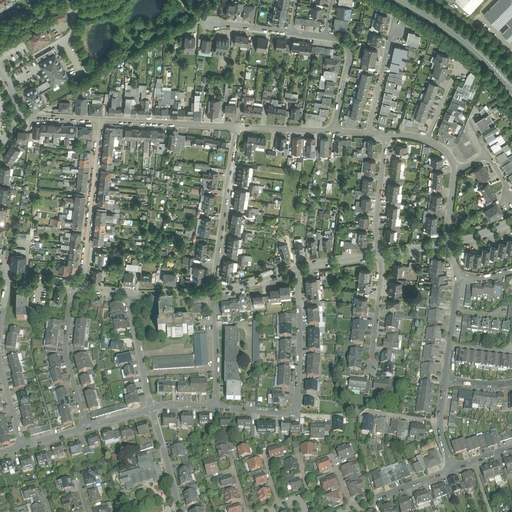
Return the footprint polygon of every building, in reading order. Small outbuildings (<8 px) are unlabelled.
[(281,0),(279,0),(279,7),(286,8),(287,8),(289,1),(281,0)] [(456,0),(470,12),(481,0),(456,0)] [(511,0),(498,0),(484,15),(498,29),(505,22),(509,27),(511,24),(511,0)] [(233,4),(228,3),(226,15),(232,16),(232,17),(236,17),(237,10),(238,3),(233,2),(233,4)] [(255,7),(249,6),(249,8),(245,7),(244,11),(243,19),(247,19),(247,18),(253,19),(255,7)] [(279,7),(278,7),(277,13),(285,15),(286,8),(279,7)] [(315,7),(310,7),(313,7),(312,16),(316,17),(321,18),(322,13),(321,13),(321,8),(315,7)] [(345,7),(339,7),(338,12),(337,12),(337,16),(344,17),(348,18),(348,17),(349,13),(350,14),(351,8),(345,7)] [(277,13),(273,13),(272,20),(281,21),(284,22),(285,15),(277,13)] [(382,14),(379,13),(379,14),(378,20),(386,22),(387,15),(382,14)] [(343,20),(335,19),(334,23),(335,23),(335,29),(334,29),(339,29),(347,30),(347,25),(346,25),(346,21),(346,20),(343,20)] [(378,20),(377,20),(375,27),(379,28),(384,29),(386,22),(378,20)] [(43,24),(24,34),(33,49),(51,39),(43,24)] [(511,24),(509,27),(502,34),(510,41),(511,38),(511,24)] [(414,33),(409,32),(406,43),(410,44),(417,46),(420,36),(414,35),(414,33)] [(382,36),(373,34),(371,43),(374,43),(380,45),(382,36)] [(195,37),(185,37),(185,41),(185,47),(184,51),(194,52),(195,37)] [(229,39),(217,38),(216,51),(227,53),(229,39)] [(268,39),(258,38),(256,51),(257,48),(266,49),(266,52),(268,39)] [(211,40),(203,39),(202,50),(209,51),(211,40)] [(286,40),(277,39),(276,50),(276,47),(285,49),(286,45),(286,40)] [(300,42),(292,41),(292,45),(291,50),(299,51),(298,53),(299,53),(299,52),(300,42)] [(311,43),(300,42),(299,52),(310,53),(311,43)] [(370,48),(365,47),(364,52),(365,52),(363,62),(368,63),(374,65),(377,50),(375,50),(370,48)] [(405,49),(395,47),(392,58),(401,60),(402,54),(408,55),(409,50),(405,49)] [(55,54),(52,49),(36,58),(39,63),(47,59),(55,54)] [(443,54),(438,52),(436,57),(447,61),(448,59),(449,56),(443,54)] [(47,59),(54,70),(62,66),(60,63),(59,63),(58,62),(59,61),(55,54),(47,59)] [(436,57),(436,58),(434,63),(436,64),(445,66),(446,64),(447,61),(436,57)] [(340,60),(325,58),(325,64),(331,64),(330,71),(337,72),(338,72),(340,60)] [(392,58),(389,69),(397,71),(398,71),(399,65),(405,66),(406,61),(401,60),(392,58)] [(54,70),(47,59),(39,63),(46,75),(54,70)] [(86,63),(82,66),(86,73),(91,70),(86,63)] [(445,66),(436,64),(435,69),(446,72),(446,70),(447,70),(448,67),(445,66)] [(54,70),(46,75),(47,78),(53,87),(69,77),(65,70),(64,71),(63,69),(64,69),(62,66),(54,70)] [(446,72),(435,69),(433,74),(435,75),(444,78),(445,75),(446,73),(446,72)] [(330,71),(327,70),(325,80),(335,81),(336,82),(337,72),(330,71)] [(367,74),(362,72),(362,73),(361,79),(370,81),(372,75),(367,74)] [(389,76),(388,76),(385,87),(394,89),(395,83),(401,85),(403,75),(397,74),(396,78),(389,76)] [(35,85),(40,94),(53,87),(47,78),(35,85)] [(325,80),(320,79),(320,85),(326,86),(325,92),(332,93),(333,93),(335,81),(325,80)] [(370,81),(361,79),(360,85),(369,87),(370,81)] [(438,85),(430,82),(427,88),(436,91),(438,85)] [(28,101),(40,94),(35,85),(23,92),(28,101)] [(369,87),(360,85),(358,92),(367,94),(369,87)] [(462,88),(458,86),(453,96),(461,100),(461,99),(463,94),(469,97),(471,91),(469,90),(462,88)] [(394,89),(385,87),(383,98),(391,100),(392,95),(398,96),(400,90),(394,89)] [(436,91),(427,88),(425,95),(434,97),(436,91)] [(179,91),(171,91),(170,104),(173,104),(173,100),(176,101),(178,101),(179,92),(179,91)] [(325,92),(318,91),(317,96),(323,97),(322,103),(329,104),(330,104),(332,93),(325,92)] [(367,94),(358,92),(357,98),(364,100),(366,100),(367,94)] [(40,94),(28,101),(32,108),(44,101),(40,94)] [(434,97),(425,95),(423,100),(423,101),(431,103),(430,103),(432,104),(434,97)] [(246,96),(245,96),(244,102),(244,104),(243,113),(252,115),(253,105),(254,97),(246,96)] [(461,100),(453,96),(448,107),(456,110),(458,105),(464,107),(466,102),(461,99),(461,100)] [(364,100),(357,98),(354,97),(353,104),(363,106),(364,100)] [(86,99),(77,98),(76,112),(86,113),(86,99)] [(391,100),(383,98),(380,110),(388,111),(390,106),(396,107),(397,101),(391,100)] [(219,100),(209,99),(209,110),(208,110),(207,116),(218,117),(218,111),(217,111),(218,108),(219,108),(219,100)] [(236,100),(229,100),(229,104),(225,104),(225,114),(236,115),(236,107),(236,100)] [(431,103),(423,101),(423,100),(422,100),(420,106),(428,109),(430,103),(431,103)] [(70,103),(60,102),(59,111),(70,112),(70,103)] [(322,103),(315,102),(314,108),(320,108),(319,114),(321,115),(325,115),(328,116),(329,104),(322,103)] [(97,104),(92,103),(91,113),(102,114),(103,104),(102,104),(102,103),(97,103),(97,104)] [(363,106),(353,104),(351,110),(361,112),(363,106)] [(262,107),(253,105),(252,115),(261,116),(262,107)] [(277,107),(268,105),(267,115),(276,116),(277,107)] [(295,107),(291,106),(290,117),(299,118),(300,113),(299,113),(300,108),(298,107),(295,107)] [(428,109),(420,106),(418,112),(426,115),(428,109)] [(286,108),(277,107),(276,116),(285,117),(285,116),(286,110),(286,108)] [(456,110),(448,107),(444,117),(452,121),(454,115),(459,118),(462,112),(456,110)] [(488,114),(484,108),(480,112),(483,117),(488,114)] [(361,112),(351,110),(350,116),(351,116),(351,117),(353,117),(356,118),(359,119),(360,119),(361,112)] [(388,111),(380,110),(378,121),(386,123),(387,117),(388,117),(387,121),(392,122),(392,121),(393,121),(393,120),(394,113),(388,111)] [(426,115),(418,112),(415,119),(414,118),(413,121),(414,121),(416,122),(419,123),(422,124),(424,125),(424,124),(424,123),(426,115)] [(483,117),(476,122),(482,132),(490,127),(487,122),(491,119),(488,114),(483,117)] [(444,117),(439,128),(440,128),(447,131),(449,126),(455,128),(457,123),(452,121),(444,117)] [(490,127),(482,132),(488,142),(495,137),(492,132),(497,129),(494,124),(490,127)] [(92,127),(76,126),(76,136),(78,136),(92,137),(93,128),(92,127)] [(123,129),(106,128),(105,134),(115,135),(115,136),(118,136),(122,136),(123,129)] [(447,131),(440,128),(437,135),(445,138),(447,133),(447,132),(447,131)] [(27,132),(20,131),(19,136),(18,136),(17,141),(25,142),(26,140),(27,133),(27,132)] [(187,135),(178,134),(178,136),(177,141),(175,151),(180,151),(181,144),(184,144),(186,136),(187,136),(187,135)] [(495,137),(488,142),(494,151),(501,147),(498,142),(503,139),(500,134),(495,137)] [(199,137),(187,135),(187,136),(186,140),(192,141),(192,145),(198,146),(199,137)] [(257,136),(248,135),(247,138),(246,138),(245,141),(247,141),(246,145),(248,145),(247,154),(254,155),(255,146),(257,136)] [(257,136),(255,146),(264,147),(266,138),(257,136)] [(210,139),(199,137),(198,146),(205,147),(205,143),(209,143),(210,139)] [(286,138),(277,137),(277,142),(276,142),(276,147),(284,148),(286,138)] [(301,138),(293,137),(292,153),(293,153),(293,156),(300,157),(300,153),(303,154),(303,151),(304,145),(304,138),(301,138)] [(315,138),(307,138),(307,145),(306,154),(307,154),(307,156),(314,156),(314,155),(314,149),(315,138)] [(329,139),(321,138),(320,150),(322,150),(322,153),(328,153),(328,157),(331,157),(331,152),(331,149),(328,149),(329,139)] [(226,141),(213,139),(212,144),(218,145),(218,149),(225,150),(226,141)] [(343,140),(335,139),(334,150),(335,150),(334,152),(334,154),(342,155),(343,140)] [(376,142),(368,141),(369,141),(368,141),(365,141),(364,147),(365,147),(376,149),(376,142)] [(501,147),(494,151),(500,161),(507,157),(504,152),(509,149),(506,144),(501,147)] [(17,148),(12,145),(9,151),(16,155),(17,156),(20,150),(17,148)] [(16,155),(9,151),(4,158),(8,160),(8,159),(12,162),(16,155)] [(511,154),(507,157),(500,161),(506,171),(511,167),(511,164),(510,162),(511,160),(511,154)] [(78,157),(73,157),(72,159),(80,160),(80,164),(89,165),(90,159),(78,157)] [(442,159),(430,158),(429,158),(428,160),(430,160),(429,165),(432,165),(439,166),(441,166),(442,159)] [(399,160),(393,159),(392,168),(400,169),(401,160),(399,160)] [(482,165),(474,170),(480,180),(488,175),(482,165)] [(7,167),(1,166),(0,173),(9,175),(10,168),(7,167)] [(249,167),(239,166),(238,174),(247,176),(249,167)] [(400,169),(392,168),(391,177),(398,178),(399,178),(400,169)] [(218,172),(209,171),(209,173),(203,172),(202,178),(208,179),(208,178),(217,180),(218,172)] [(438,172),(431,171),(432,171),(431,179),(430,179),(431,179),(442,180),(443,172),(438,172)] [(9,175),(0,173),(0,174),(0,180),(4,181),(8,181),(9,175)] [(247,176),(238,174),(237,183),(246,185),(247,176)] [(480,180),(477,182),(479,185),(482,183),(490,178),(488,175),(480,180)] [(217,180),(208,178),(208,179),(207,186),(216,188),(217,180)] [(442,180),(431,179),(430,186),(429,186),(431,186),(437,187),(441,187),(442,180)] [(396,184),(389,183),(388,191),(397,192),(398,193),(398,185),(399,185),(396,184)] [(479,185),(473,189),(475,191),(478,190),(477,190),(484,186),(482,183),(479,185)] [(484,186),(477,190),(478,190),(480,188),(484,195),(481,196),(482,197),(492,190),(488,184),(484,186)] [(5,187),(0,186),(0,198),(9,201),(12,189),(5,187)] [(245,191),(236,189),(235,198),(244,200),(245,191)] [(492,190),(482,197),(484,195),(487,201),(485,202),(485,203),(490,200),(495,196),(492,190)] [(397,192),(388,191),(387,198),(391,199),(396,199),(397,192)] [(214,196),(205,194),(204,202),(213,204),(214,196)] [(436,195),(430,194),(429,201),(441,202),(442,196),(436,195)] [(244,200),(235,198),(233,207),(243,209),(244,200)] [(366,198),(363,198),(361,207),(370,208),(371,199),(366,198)] [(204,202),(199,201),(198,209),(200,209),(203,210),(212,211),(213,204),(204,202)] [(441,202),(429,201),(428,208),(435,209),(440,209),(441,202)] [(494,205),(491,208),(496,216),(502,213),(497,204),(494,205)] [(395,207),(389,206),(388,215),(397,216),(398,207),(397,207),(395,207)] [(496,216),(491,208),(488,209),(485,211),(490,220),(496,216)] [(113,214),(106,214),(106,211),(97,209),(96,216),(108,217),(113,218),(113,216),(113,215),(113,214)] [(319,210),(318,216),(331,218),(335,218),(336,212),(332,212),(332,213),(323,212),(323,210),(319,210)] [(242,214),(233,213),(231,222),(241,223),(245,224),(245,218),(241,218),(242,214)] [(369,216),(360,215),(359,224),(367,225),(368,220),(367,220),(368,217),(369,216)] [(397,216),(388,215),(387,224),(392,225),(396,225),(397,216)] [(432,216),(425,216),(428,216),(427,223),(424,222),(424,223),(427,223),(436,224),(437,217),(432,216)] [(211,219),(202,218),(201,226),(210,227),(211,219)] [(241,223),(231,222),(230,231),(239,232),(241,223)] [(436,224),(427,223),(426,231),(435,232),(436,224)] [(210,227),(201,226),(199,234),(208,235),(210,227)] [(391,230),(386,230),(385,239),(396,240),(397,231),(391,230)] [(332,233),(323,234),(324,239),(322,239),(323,243),(319,244),(319,247),(319,250),(323,250),(331,249),(330,239),(333,238),(332,233)] [(239,238),(229,237),(228,246),(237,247),(239,238)] [(315,240),(307,241),(308,248),(309,252),(316,251),(315,240)] [(207,243),(198,242),(197,250),(206,251),(207,243)] [(302,242),(294,243),(295,249),(296,254),(303,253),(302,242)] [(504,244),(499,243),(498,245),(499,245),(498,251),(497,255),(498,255),(505,256),(506,251),(506,248),(503,247),(504,244)] [(286,245),(279,247),(282,257),(289,256),(286,245)] [(237,247),(228,246),(227,255),(236,256),(237,247)] [(495,247),(490,246),(490,248),(490,249),(490,254),(489,258),(497,259),(498,255),(497,255),(498,251),(495,250),(495,247)] [(18,269),(20,249),(14,248),(14,255),(12,255),(11,268),(18,269)] [(20,249),(18,269),(25,269),(26,256),(25,256),(25,249),(20,249)] [(487,250),(482,249),(481,254),(482,254),(481,261),(489,262),(489,258),(490,254),(486,253),(487,250)] [(206,251),(197,250),(196,258),(205,259),(206,251)] [(102,252),(95,251),(96,252),(95,257),(94,263),(103,264),(104,257),(107,257),(107,253),(107,252),(102,252)] [(473,257),(470,257),(471,253),(466,252),(464,264),(472,265),(473,257)] [(477,257),(473,257),(472,265),(480,266),(481,261),(482,254),(481,254),(477,254),(477,257)] [(233,262),(224,260),(223,269),(232,271),(236,271),(237,263),(233,262)] [(66,264),(60,263),(59,273),(68,274),(69,271),(77,272),(78,265),(66,264)] [(403,266),(393,264),(393,269),(393,275),(393,274),(401,275),(401,276),(402,270),(402,266),(403,266)] [(204,267),(195,266),(194,274),(203,275),(204,267)] [(232,271),(223,269),(221,278),(231,280),(232,271)] [(93,270),(92,280),(100,281),(101,271),(98,270),(93,270)] [(370,271),(360,270),(358,280),(360,280),(369,281),(370,271)] [(133,273),(124,273),(123,284),(132,285),(133,273)] [(152,275),(140,274),(140,282),(147,283),(151,284),(152,275)] [(176,275),(164,274),(164,276),(163,276),(162,280),(163,280),(163,283),(175,284),(176,275)] [(203,275),(194,274),(193,282),(202,283),(203,275)] [(316,279),(306,280),(307,290),(317,289),(316,279)] [(369,281),(360,280),(359,289),(363,289),(370,290),(371,281),(369,281)] [(396,282),(391,282),(389,294),(399,295),(401,283),(396,282)] [(498,284),(494,283),(494,288),(493,295),(501,296),(502,290),(502,286),(498,285),(498,284)] [(290,286),(280,287),(280,289),(281,297),(290,296),(290,286)] [(280,289),(270,290),(271,300),(281,299),(281,297),(280,289)] [(317,289),(307,290),(308,300),(314,299),(318,299),(317,289)] [(29,290),(17,290),(17,320),(31,320),(31,314),(28,314),(29,290)] [(441,292),(433,291),(432,291),(431,300),(445,301),(446,297),(441,297),(441,292)] [(64,293),(56,292),(55,301),(55,304),(61,305),(62,302),(64,293)] [(262,296),(252,297),(253,307),(263,306),(263,301),(263,296),(262,296)] [(100,298),(92,297),(91,305),(90,305),(89,309),(94,310),(95,306),(99,307),(100,298)] [(362,298),(358,297),(358,298),(357,307),(366,308),(367,298),(362,298)] [(246,300),(238,301),(238,302),(239,311),(239,312),(247,312),(247,311),(246,307),(248,307),(247,303),(246,303),(246,300)] [(400,302),(389,300),(387,312),(396,313),(398,313),(398,312),(400,302)] [(238,302),(230,303),(231,304),(230,304),(231,312),(239,311),(238,302)] [(230,304),(221,305),(222,316),(232,315),(231,312),(230,304)] [(119,305),(111,306),(112,318),(124,317),(123,308),(119,305)] [(199,307),(192,307),(193,315),(203,314),(203,306),(202,306),(201,305),(198,305),(199,307)] [(314,306),(308,306),(308,316),(318,315),(318,306),(318,305),(314,306)] [(173,307),(161,307),(161,312),(159,312),(160,329),(158,329),(158,334),(167,334),(167,328),(170,328),(169,322),(174,322),(173,307)] [(366,308),(357,307),(356,316),(367,317),(368,308),(366,308)] [(318,315),(308,316),(309,325),(315,325),(319,325),(318,315)] [(112,318),(113,325),(115,325),(125,324),(124,317),(112,318)] [(291,327),(291,317),(290,317),(285,317),(281,317),(281,327),(291,327)] [(395,319),(387,318),(388,318),(387,324),(386,324),(385,329),(386,329),(391,330),(398,331),(398,330),(397,330),(398,320),(398,319),(395,319)] [(479,321),(468,319),(467,330),(472,330),(471,332),(477,333),(477,331),(479,321)] [(489,322),(479,321),(477,331),(482,332),(482,329),(488,330),(487,332),(489,322)] [(174,322),(169,322),(170,328),(167,328),(167,334),(167,335),(171,335),(172,338),(176,337),(176,336),(183,335),(183,334),(194,333),(193,323),(174,324),(174,322)] [(499,323),(489,322),(487,332),(492,333),(492,331),(498,331),(497,334),(498,334),(499,323)] [(60,324),(49,323),(48,331),(59,332),(58,333),(59,333),(60,324)] [(358,323),(353,323),(352,333),(353,333),(364,335),(366,324),(358,323)] [(509,325),(499,323),(498,334),(502,334),(502,332),(508,333),(508,335),(509,325)] [(125,324),(115,325),(116,333),(119,332),(125,332),(126,332),(125,324)] [(291,327),(281,327),(281,337),(285,337),(291,337),(291,327)] [(11,329),(10,335),(18,337),(19,337),(20,330),(18,330),(11,329)] [(59,332),(48,331),(47,331),(46,339),(58,341),(58,333),(59,332)] [(237,331),(225,331),(225,348),(237,348),(237,331)] [(315,331),(309,331),(309,341),(319,341),(319,332),(319,331),(315,331)] [(364,335),(353,333),(352,343),(352,344),(354,344),(363,345),(364,335)] [(18,337),(10,335),(8,335),(7,342),(17,343),(18,337)] [(206,335),(194,336),(196,368),(208,367),(206,335)] [(398,337),(388,336),(387,342),(384,342),(383,347),(386,348),(393,349),(398,349),(399,343),(398,343),(398,337)] [(58,341),(46,339),(45,348),(56,349),(57,349),(58,341)] [(319,341),(309,341),(309,351),(315,351),(319,351),(319,347),(322,347),(322,341),(319,341)] [(17,343),(7,342),(6,348),(7,349),(16,350),(18,350),(19,344),(17,343)] [(285,343),(281,343),(280,353),(290,353),(291,343),(285,343)] [(237,348),(225,348),(225,366),(237,366),(237,348)] [(102,361),(98,361),(99,351),(93,351),(92,355),(93,355),(93,358),(93,361),(93,362),(96,361),(99,371),(105,369),(102,361)] [(350,360),(361,361),(362,352),(351,351),(350,356),(350,360)] [(460,352),(457,351),(455,363),(462,364),(464,352),(463,352),(463,353),(460,353),(460,352)] [(467,354),(464,353),(464,352),(462,364),(469,365),(471,353),(467,352),(467,354)] [(290,353),(280,353),(280,362),(280,363),(284,363),(290,363),(290,353)] [(475,353),(471,353),(469,365),(476,366),(478,354),(477,355),(475,355),(475,353)] [(390,355),(382,354),(381,364),(384,364),(392,365),(393,356),(393,355),(390,355)] [(481,355),(478,355),(478,354),(476,366),(484,367),(485,355),(481,354),(481,355)] [(10,358),(8,358),(10,365),(19,362),(17,355),(17,356),(10,358)] [(87,355),(75,358),(79,373),(87,371),(91,370),(87,355)] [(130,355),(117,358),(118,366),(132,363),(130,355)] [(489,355),(485,355),(484,367),(491,368),(492,355),(492,357),(489,356),(489,355)] [(495,357),(492,357),(493,355),(492,355),(491,368),(498,369),(499,356),(495,356),(495,357)] [(54,357),(49,359),(50,365),(59,363),(58,356),(54,357)] [(193,356),(152,358),(153,370),(194,368),(193,356)] [(503,357),(499,356),(498,369),(505,369),(506,357),(506,358),(503,358),(503,357)] [(314,357),(308,357),(308,367),(318,368),(318,358),(314,357)] [(361,361),(350,360),(349,364),(349,369),(351,370),(360,371),(361,361)] [(432,366),(423,364),(423,362),(419,361),(418,370),(422,370),(436,372),(436,368),(431,367),(432,366)] [(19,362),(10,365),(12,371),(21,368),(19,362)] [(59,363),(50,365),(52,372),(60,370),(61,369),(59,363)] [(392,365),(384,364),(383,375),(386,375),(393,376),(394,365),(392,365)] [(237,366),(225,366),(225,384),(227,385),(237,385),(237,381),(238,381),(238,370),(237,370),(237,366)] [(318,368),(308,367),(307,377),(313,377),(317,378),(317,377),(318,368)] [(21,368),(12,371),(13,377),(22,375),(23,375),(21,368)] [(284,369),(280,368),(279,369),(279,378),(289,379),(290,369),(284,369)] [(132,369),(124,370),(126,379),(133,378),(134,377),(132,369)] [(60,370),(52,372),(51,372),(52,378),(61,376),(60,370)] [(22,375),(13,377),(12,377),(14,384),(23,381),(22,375)] [(61,376),(52,378),(54,385),(60,383),(63,382),(61,376)] [(88,377),(80,379),(83,388),(91,386),(88,377)] [(289,379),(279,378),(278,388),(282,388),(288,389),(289,379)] [(350,378),(349,378),(348,388),(365,390),(366,381),(367,380),(350,378)] [(23,381),(14,384),(16,390),(18,389),(25,387),(23,381)] [(382,382),(378,382),(378,383),(374,382),(373,389),(373,390),(374,390),(374,389),(384,391),(383,397),(392,398),(394,382),(385,381),(385,384),(381,383),(382,382)] [(199,382),(191,382),(191,386),(191,394),(199,394),(199,382)] [(207,382),(199,382),(199,394),(207,394),(207,382)] [(313,383),(307,383),(306,393),(316,393),(317,383),(313,383)] [(237,385),(227,385),(226,400),(240,400),(241,385),(237,385)] [(135,388),(127,389),(129,398),(137,396),(135,388)] [(62,390),(54,393),(56,401),(59,400),(68,398),(65,390),(62,390)] [(89,393),(85,394),(88,403),(95,401),(98,400),(96,391),(95,391),(89,393)] [(474,393),(459,391),(459,394),(458,397),(458,400),(467,401),(467,406),(465,405),(464,409),(472,410),(472,404),(474,393)] [(20,396),(18,396),(20,403),(29,400),(27,394),(20,396)] [(129,398),(125,399),(127,408),(139,405),(137,396),(129,398)] [(273,397),(268,396),(268,400),(272,400),(272,404),(273,404),(283,405),(284,397),(282,397),(276,397),(273,397)] [(68,398),(59,400),(61,409),(68,407),(70,406),(68,398)] [(29,400),(20,403),(21,409),(30,407),(31,407),(29,400)] [(309,400),(306,400),(305,409),(313,409),(314,401),(314,400),(309,400)] [(95,401),(88,403),(90,411),(98,409),(95,401)] [(125,403),(115,406),(116,412),(127,409),(125,403)] [(115,406),(94,412),(95,418),(116,412),(115,406)] [(30,407),(21,409),(20,409),(22,416),(31,413),(30,407)] [(68,407),(61,409),(59,409),(61,417),(70,415),(68,407)] [(31,413),(22,416),(24,422),(32,420),(33,420),(31,413)] [(70,415),(61,417),(64,426),(73,423),(70,415)] [(186,415),(181,415),(181,417),(181,422),(181,426),(182,426),(182,425),(188,425),(188,426),(192,426),(192,425),(192,420),(192,415),(188,415),(186,415)] [(209,415),(203,415),(200,415),(199,415),(199,426),(200,426),(200,423),(208,423),(208,428),(209,428),(209,415)] [(175,416),(163,416),(163,420),(164,420),(164,426),(169,426),(169,425),(175,425),(175,421),(175,416)] [(373,418),(365,417),(365,418),(364,424),(363,431),(364,431),(365,432),(368,433),(369,432),(371,432),(371,431),(373,419),(373,418)] [(231,419),(221,419),(221,427),(231,427),(231,430),(231,427),(231,421),(231,419)] [(336,419),(334,419),(333,431),(342,432),(343,419),(342,419),(336,419)] [(386,420),(379,419),(378,426),(377,433),(384,434),(385,424),(386,420)] [(32,420),(24,422),(23,422),(25,429),(28,428),(34,426),(33,423),(35,423),(34,420),(33,420),(32,420)] [(399,422),(392,421),(391,428),(390,435),(394,435),(394,433),(397,433),(397,436),(399,422)] [(406,423),(399,422),(397,436),(401,436),(401,434),(404,434),(405,431),(406,424),(406,423)] [(266,423),(257,423),(257,427),(257,431),(258,431),(266,431),(266,423)] [(275,423),(266,423),(266,431),(275,431),(275,428),(275,423)] [(290,423),(281,423),(281,433),(282,433),(282,431),(290,431),(290,425),(291,425),(291,424),(290,424),(290,423)] [(146,424),(137,426),(139,436),(149,433),(146,424)] [(300,424),(291,424),(291,425),(290,425),(290,431),(290,433),(299,433),(299,436),(300,424)] [(426,427),(412,425),(411,432),(410,438),(424,440),(426,427)] [(324,426),(311,426),(311,438),(324,438),(324,432),(324,426)] [(130,428),(120,431),(122,438),(123,440),(132,437),(130,428)] [(7,429),(0,431),(0,436),(0,438),(8,436),(9,436),(7,429)] [(112,430),(102,433),(105,442),(114,439),(112,433),(112,430)] [(496,434),(490,436),(494,447),(500,445),(499,443),(497,437),(496,434)] [(96,435),(91,437),(87,439),(90,448),(95,447),(95,445),(99,444),(96,435)] [(8,436),(0,438),(2,445),(2,446),(3,446),(10,444),(8,436)] [(490,436),(484,438),(483,437),(487,448),(487,449),(494,447),(490,436)] [(483,437),(477,439),(477,438),(477,439),(480,449),(481,450),(487,448),(483,437)] [(477,438),(470,440),(474,451),(480,449),(477,439),(477,438)] [(464,439),(457,441),(461,452),(467,450),(468,453),(464,439)] [(470,440),(465,442),(464,439),(468,453),(474,451),(470,440)] [(457,441),(451,443),(455,454),(461,452),(457,441)] [(80,443),(69,446),(72,455),(82,452),(83,452),(82,449),(80,443)] [(61,445),(52,448),(53,452),(54,456),(59,455),(59,458),(64,456),(61,445)] [(172,448),(171,449),(173,454),(184,451),(183,446),(178,447),(172,448)] [(226,446),(220,448),(219,447),(217,448),(217,449),(217,451),(218,451),(220,459),(226,458),(225,457),(228,456),(227,452),(226,446)] [(247,446),(238,448),(240,457),(250,455),(247,446)] [(281,446),(267,450),(270,459),(283,455),(281,446)] [(314,446),(301,446),(301,450),(303,452),(303,456),(304,457),(315,457),(316,456),(316,453),(315,452),(314,452),(314,446)] [(349,447),(345,448),(344,446),(338,449),(339,451),(338,452),(339,455),(338,455),(339,459),(344,457),(345,460),(347,459),(353,457),(352,457),(349,447)] [(440,464),(435,450),(430,452),(432,457),(426,459),(429,468),(430,469),(440,464)] [(184,451),(173,454),(174,460),(181,458),(185,456),(184,451)] [(46,454),(41,455),(41,454),(36,455),(39,464),(43,463),(43,465),(48,463),(47,460),(46,454)] [(421,456),(416,458),(418,463),(418,464),(413,466),(415,472),(416,474),(427,470),(423,460),(421,456)] [(30,457),(25,459),(25,460),(21,461),(23,470),(29,469),(28,468),(33,466),(30,457)] [(214,459),(203,462),(207,476),(213,474),(216,473),(217,471),(214,459)] [(253,461),(248,462),(248,463),(251,471),(262,468),(260,459),(253,461)] [(327,459),(316,463),(320,473),(323,472),(323,473),(329,471),(330,471),(329,470),(331,469),(327,459)] [(11,460),(6,461),(6,462),(1,463),(4,473),(10,471),(10,470),(14,469),(11,460)] [(290,461),(285,462),(285,463),(285,464),(286,467),(287,468),(288,472),(289,472),(290,473),(291,472),(292,471),(296,470),(293,460),(290,461)] [(357,463),(341,468),(345,478),(348,476),(355,474),(354,471),(355,470),(356,469),(359,469),(357,463)] [(405,463),(401,465),(402,467),(400,468),(404,479),(410,476),(410,474),(407,467),(405,463)] [(498,463),(490,466),(494,478),(496,483),(502,481),(500,476),(502,475),(501,472),(498,463)] [(153,464),(140,467),(140,469),(121,475),(121,474),(120,474),(120,475),(120,478),(119,478),(121,485),(132,482),(133,486),(154,480),(153,476),(156,476),(153,464)] [(399,465),(395,467),(396,470),(393,471),(397,481),(404,479),(400,468),(399,465)] [(494,478),(490,466),(481,469),(483,476),(485,481),(486,481),(494,478)] [(184,470),(178,471),(180,478),(190,475),(191,475),(189,468),(184,470)] [(392,468),(388,470),(389,472),(386,473),(390,484),(397,481),(393,471),(392,468)] [(96,469),(83,473),(87,485),(93,483),(96,483),(96,482),(94,477),(98,476),(96,469)] [(390,484),(386,473),(385,471),(384,469),(380,470),(381,472),(378,473),(384,486),(390,484)] [(376,489),(384,486),(378,473),(378,471),(371,474),(375,482),(375,483),(374,484),(376,489)] [(470,473),(462,475),(465,482),(467,489),(475,486),(470,473)] [(262,475),(254,477),(255,480),(256,481),(258,486),(267,483),(264,474),(262,475)] [(355,474),(348,476),(350,482),(354,481),(359,479),(357,474),(355,474)] [(190,475),(180,478),(179,478),(181,485),(186,484),(192,482),(190,475)] [(293,475),(285,477),(287,486),(291,485),(290,482),(295,481),(293,475)] [(326,479),(320,481),(321,481),(322,485),(321,486),(322,489),(323,489),(324,492),(330,490),(336,488),(338,487),(334,476),(326,479)] [(224,479),(220,480),(222,487),(233,484),(231,477),(224,479)] [(70,478),(58,482),(59,487),(63,486),(64,490),(65,490),(71,488),(73,488),(70,478)] [(457,478),(449,481),(451,486),(453,493),(461,491),(461,490),(459,484),(457,478)] [(295,481),(290,482),(291,485),(292,491),(295,490),(296,491),(297,491),(298,489),(302,488),(299,480),(295,481)] [(355,484),(348,486),(352,498),(356,497),(362,495),(361,494),(360,490),(359,488),(363,487),(362,482),(361,482),(355,484)] [(444,484),(438,486),(441,497),(447,495),(445,488),(444,484)] [(441,497),(438,486),(431,488),(432,491),(435,499),(441,497)] [(36,487),(24,490),(26,500),(32,498),(38,496),(36,487)] [(95,489),(88,491),(92,503),(101,501),(97,489),(97,488),(95,489)] [(231,491),(224,493),(225,493),(226,497),(225,499),(227,503),(238,499),(235,490),(231,491)] [(263,491),(257,492),(257,493),(260,501),(263,500),(264,501),(265,500),(266,499),(271,497),(270,493),(269,493),(268,490),(263,491)] [(191,492),(184,494),(185,500),(196,497),(197,497),(195,491),(191,492)] [(426,491),(420,493),(423,504),(429,502),(430,502),(427,493),(426,491)] [(420,493),(414,495),(415,497),(417,506),(423,504),(420,493)] [(338,494),(336,495),(335,495),(333,495),(332,495),(326,498),(327,501),(328,501),(329,505),(334,507),(340,505),(343,504),(342,501),(342,500),(340,495),(339,495),(339,494),(338,494)] [(75,495),(68,497),(68,498),(62,500),(64,507),(70,505),(72,511),(79,509),(75,495)] [(196,497),(185,500),(187,506),(195,504),(197,503),(196,497)] [(408,498),(397,501),(400,511),(403,511),(411,509),(412,509),(410,504),(408,498)]
